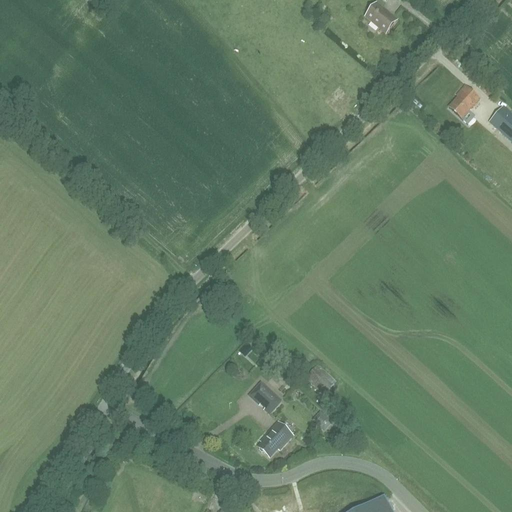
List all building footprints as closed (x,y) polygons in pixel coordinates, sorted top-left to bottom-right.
[(386,36),(398,21),(377,4),(365,18),(386,36)] [(458,135),(471,146),(486,130),(473,118),(473,119),(467,114),(479,100),(465,88),(460,94),(462,95),(450,109),(461,120),(462,119),(468,124),(458,135)] [(511,116),(510,115),(497,129),(511,142),(511,116)] [(230,306),(241,303),(239,294),(227,298),(230,306)] [(244,358),(252,350),(246,344),(239,352),(244,358)] [(324,396),(336,383),(318,367),(306,380),(324,396)] [(250,398),(259,406),(260,407),(261,406),(265,410),(264,411),(270,416),(281,403),(271,394),(261,385),(250,398)] [(280,452),(293,438),(278,424),(261,443),(263,445),(259,449),(270,460),(278,451),(280,452)] [(392,511),(385,498),(358,511),(392,511)]
